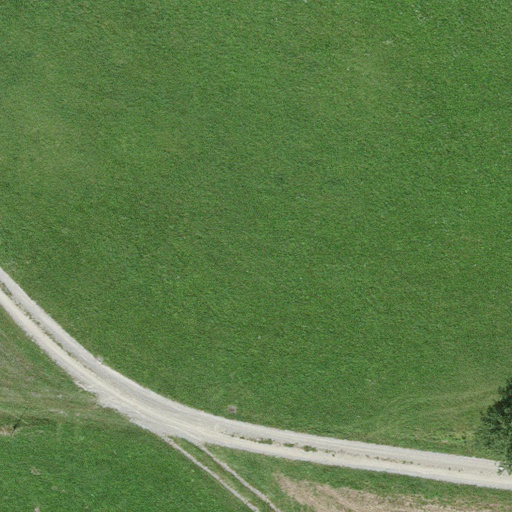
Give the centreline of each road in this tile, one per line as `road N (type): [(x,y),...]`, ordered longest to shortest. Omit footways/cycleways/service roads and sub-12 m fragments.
road 1 (track): [(0,285),(59,347),(159,417),(246,440),(511,474)]
road 2 (track): [(272,511),(111,390)]
